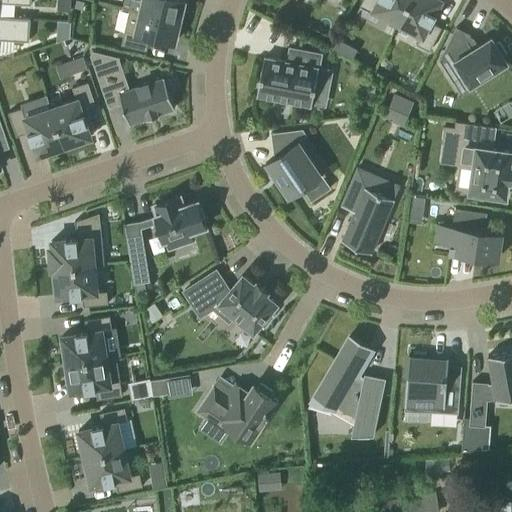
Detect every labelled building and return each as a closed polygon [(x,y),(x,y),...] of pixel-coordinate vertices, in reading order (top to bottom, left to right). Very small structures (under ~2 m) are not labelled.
[(142,0),(140,11),(179,20),(184,0),(142,0)] [(383,14),(397,21),(408,0),(362,0),(356,12),(376,22),(383,14)] [(408,0),(397,21),(421,34),(416,43),(429,50),(441,27),(431,21),(436,12),(434,12),(440,0),(408,0)] [(174,42),(179,20),(140,11),(129,9),(121,44),(146,50),(149,36),(174,42)] [(0,40),(27,42),(29,19),(0,17),(0,40)] [(473,83),(475,86),(496,74),(493,70),(507,62),(503,55),(506,53),(499,41),(495,43),(491,37),(472,49),(467,40),(470,33),(456,26),(439,59),(453,81),(463,74),(470,85),(473,83)] [(297,63),(264,56),(256,94),(311,105),(321,53),(299,49),(297,63)] [(96,71),(111,65),(113,55),(93,50),(90,54),(96,71)] [(81,56),(69,60),(73,73),(85,69),(81,56)] [(111,65),(96,71),(108,105),(109,105),(108,104),(121,100),(129,122),(147,116),(147,118),(159,114),(158,112),(174,107),(169,91),(173,89),(169,78),(165,80),(164,77),(120,92),(111,65)] [(76,99),(51,107),(65,148),(85,141),(84,138),(90,136),(86,122),(87,122),(84,113),(97,108),(87,81),(72,86),(76,99)] [(394,93),(388,106),(408,114),(413,101),(394,93)] [(51,107),(25,116),(22,107),(8,111),(16,135),(28,131),(31,141),(33,141),(37,154),(44,152),(45,155),(65,148),(51,107)] [(510,177),(508,177),(509,169),(511,170),(511,167),(511,166),(510,167),(511,153),(511,150),(491,147),(494,126),(455,120),(454,126),(444,124),(441,142),(445,142),(443,159),(473,163),(469,191),(506,196),(508,180),(510,180),(510,177)] [(274,157),(265,163),(288,196),(321,173),(298,139),(305,134),(306,136),(307,134),(303,128),(270,132),(274,157)] [(366,186),(372,173),(357,166),(341,205),(354,210),(342,239),(371,252),(394,197),(366,186)] [(426,221),(427,194),(414,194),(413,220),(426,221)] [(193,238),(190,230),(206,224),(198,200),(182,206),(178,195),(154,203),(158,214),(154,216),(162,240),(165,239),(168,247),(193,238)] [(487,212),(455,207),(449,252),(496,259),(500,232),(484,229),(487,212)] [(94,264),(104,263),(99,212),(75,220),(76,236),(66,237),(66,238),(52,239),(52,246),(49,246),(51,268),(54,268),(54,267),(94,263),(94,264)] [(128,246),(134,283),(150,280),(144,244),(128,246)] [(97,291),(94,264),(94,263),(54,267),(54,268),(57,295),(71,294),(71,295),(82,294),(83,305),(108,303),(106,290),(97,291)] [(234,314),(253,330),(259,322),(263,325),(274,313),(270,310),(276,302),(265,292),(267,289),(257,281),(254,284),(243,274),(229,290),(224,284),(225,283),(216,269),(184,290),(193,304),(210,293),(220,301),(214,308),(229,320),(234,314)] [(84,319),(86,329),(101,327),(102,329),(111,327),(109,315),(84,319)] [(60,342),(63,363),(106,356),(102,329),(101,327),(86,329),(76,331),(76,332),(62,335),(63,341),(60,342)] [(355,371),(370,347),(349,335),(307,406),(309,407),(321,385),(339,396),(330,413),(331,414),(336,405),(355,416),(351,435),(373,434),(386,378),(364,373),(363,376),(355,371)] [(488,382),(472,380),(470,406),(486,407),(487,399),(496,398),(511,395),(511,349),(488,354),(493,382),(488,383),(488,382)] [(446,356),(446,359),(410,356),(410,354),(408,353),(404,408),(406,408),(406,404),(430,406),(430,410),(432,410),(432,406),(456,408),(456,412),(458,412),(462,365),(448,363),(448,356),(446,356)] [(116,355),(106,356),(63,363),(67,384),(70,383),(71,390),(85,388),(85,389),(96,388),(97,398),(122,394),(116,355)] [(153,395),(168,392),(166,377),(150,379),(153,395)] [(214,385),(198,410),(221,426),(223,423),(250,441),(278,399),(270,394),(273,390),(260,382),(257,386),(253,383),(248,391),(235,383),(228,394),(214,385)] [(100,412),(102,422),(117,419),(117,421),(127,419),(124,406),(100,412)] [(485,426),(486,413),(470,412),(469,424),(485,426)] [(123,448),(117,421),(117,419),(102,422),(92,425),(92,426),(78,429),(80,436),(77,437),(82,457),(123,448)] [(129,475),(123,448),(82,457),(86,478),(89,477),(91,484),(105,481),(105,482),(115,480),(130,477),(129,475)] [(130,477),(115,480),(117,491),(142,485),(139,473),(129,475),(130,477)] [(267,473),(258,474),(259,490),(269,489),(267,473)] [(163,474),(151,476),(152,487),(164,485),(163,474)] [(418,494),(366,504),(367,508),(355,510),(355,511),(429,511),(439,510),(436,497),(420,501),(418,494)] [(500,511),(511,511),(511,501),(500,502),(500,511)]
